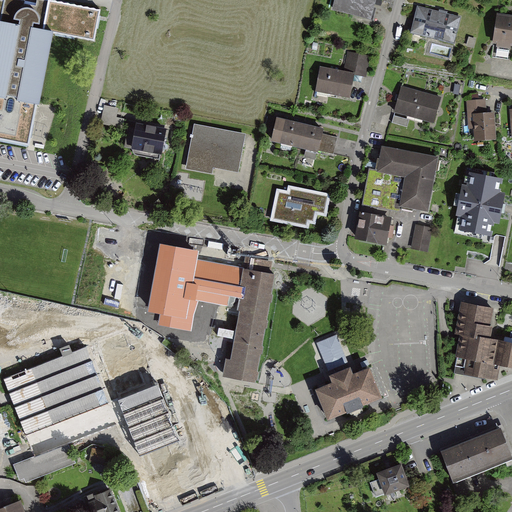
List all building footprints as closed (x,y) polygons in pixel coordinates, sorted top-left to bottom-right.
[(25,2),(15,0),(4,0),(5,1),(0,22),(0,21),(0,141),(30,147),(38,105),(40,106),(54,34),(54,33),(43,31),(49,1),(41,0),(38,0),(37,7),(25,4),(25,2)] [(49,0),(48,0),(49,1),(43,31),(54,33),(54,34),(95,42),(101,10),(49,0)] [(376,0),(334,0),(332,10),(371,20),(376,0)] [(462,17),(418,6),(411,34),(455,45),(462,17)] [(511,15),(498,13),(493,44),(494,44),(492,57),(511,60),(511,15)] [(477,41),(467,38),(465,46),(475,48),(477,41)] [(348,52),(345,72),(321,67),(316,92),(351,98),(355,76),(367,78),(371,56),(348,52)] [(442,98),(402,87),(395,113),(435,124),(442,98)] [(497,140),(495,113),(487,113),(486,100),(467,101),(468,130),(474,129),(475,141),(497,140)] [(119,108),(105,106),(101,124),(123,128),(125,119),(117,117),(119,108)] [(410,120),(394,116),(392,123),(408,127),(410,120)] [(305,125),(277,118),(271,142),(300,148),(305,125)] [(149,124),(130,121),(125,148),(133,149),(133,152),(133,154),(135,155),(137,156),(160,160),(161,156),(162,156),(167,130),(149,126),(149,124)] [(194,124),(186,170),(213,175),(214,169),(239,174),(247,134),(194,124)] [(324,129),(305,125),(300,148),(318,153),(319,151),(334,155),(338,138),(323,134),(324,129)] [(440,157),(382,146),(377,171),(408,177),(402,207),(429,213),(440,157)] [(408,177),(377,171),(369,169),(361,211),(392,218),(395,218),(396,212),(401,212),(402,207),(408,177)] [(500,194),(503,179),(470,173),(467,186),(462,185),(456,216),(461,217),(459,231),(492,237),(495,224),(500,225),(505,195),(500,194)] [(316,225),(318,215),(327,217),(332,194),(289,185),(288,191),(277,189),(270,221),(309,229),(310,224),(316,225)] [(392,218),(361,211),(355,240),(387,246),(392,218)] [(416,225),(411,249),(428,252),(433,228),(416,225)] [(196,253),(161,247),(150,310),(161,312),(159,323),(193,329),(195,315),(200,297),(201,292),(189,290),(195,262),(196,255),(196,253)] [(196,255),(195,262),(243,270),(244,269),(271,274),(273,262),(250,258),(249,264),(196,255)] [(239,295),(243,270),(195,262),(189,290),(201,292),(232,297),(233,294),(239,295)] [(271,274),(244,269),(243,270),(239,295),(233,294),(232,297),(231,303),(230,309),(240,311),(231,360),(226,359),(223,378),(256,384),(276,275),(271,274)] [(201,292),(200,297),(231,303),(232,297),(201,292)] [(28,304),(0,297),(0,325),(22,331),(28,304)] [(466,368),(464,375),(499,382),(502,366),(507,342),(492,339),(494,326),(492,326),(495,308),(462,302),(455,334),(460,335),(456,357),(458,358),(456,366),(466,368)] [(109,406),(118,402),(127,425),(148,480),(152,478),(153,478),(152,477),(181,466),(181,463),(188,460),(176,428),(180,426),(180,425),(176,417),(173,418),(159,384),(143,341),(131,346),(125,332),(86,347),(109,406)] [(328,372),(348,364),(337,335),(317,343),(328,372)] [(511,343),(507,342),(502,366),(511,368),(511,343)] [(63,356),(3,380),(33,457),(34,461),(70,447),(127,425),(118,402),(109,406),(86,347),(72,352),(70,346),(60,349),(63,356)] [(382,399),(370,369),(353,375),(350,368),(329,377),(332,383),(315,390),(328,421),(382,399)] [(201,375),(184,382),(197,415),(199,414),(206,433),(208,433),(210,438),(223,433),(201,375)] [(176,417),(180,425),(184,423),(168,380),(159,384),(173,418),(176,417)] [(19,447),(7,417),(4,418),(2,412),(0,412),(0,450),(1,454),(19,447)] [(441,452),(454,484),(511,460),(511,455),(501,428),(441,452)] [(34,461),(33,457),(14,465),(7,468),(10,475),(17,473),(20,480),(25,478),(26,482),(76,463),(70,447),(34,461)] [(91,459),(104,462),(106,451),(93,448),(91,459)] [(218,480),(208,453),(188,460),(181,463),(181,466),(152,477),(153,478),(152,478),(161,502),(218,480)] [(385,495),(385,497),(410,487),(402,465),(377,474),(379,480),(371,483),(376,498),(385,495)] [(120,511),(111,490),(97,495),(96,493),(83,498),(86,505),(88,504),(91,511),(120,511)] [(25,511),(21,501),(0,509),(0,511),(25,511)]
